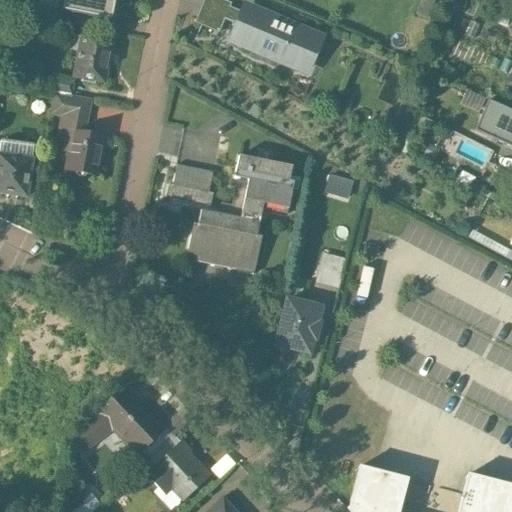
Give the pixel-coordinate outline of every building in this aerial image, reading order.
[(63,0),(61,12),(73,14),(75,0),(63,0)] [(75,0),(73,14),(115,22),(118,4),(113,3),(113,0),(75,0)] [(230,4),(219,0),(204,0),(194,24),(218,34),(224,20),(229,8),(230,4)] [(242,14),(229,8),(224,20),(237,26),(242,14)] [(313,39),(244,10),(242,14),(237,26),(231,40),(256,50),(255,54),(274,63),(276,58),(301,69),(313,39)] [(109,44),(80,39),(72,76),(81,78),(80,82),(91,84),(92,81),(102,82),(109,44)] [(71,82),(46,77),(43,92),(52,94),(68,97),(71,82)] [(68,97),(52,94),(49,117),(59,119),(82,122),(85,101),(90,102),(91,101),(68,97)] [(511,111),(488,101),(474,132),(511,148),(511,111)] [(82,122),(59,119),(57,133),(70,135),(80,136),(82,122)] [(489,165),(494,146),(450,134),(445,153),(489,165)] [(80,136),(70,135),(64,175),(94,180),(101,139),(80,136)] [(24,144),(1,140),(0,147),(0,158),(21,162),(24,144)] [(32,145),(24,144),(21,162),(30,163),(32,145)] [(0,158),(0,196),(25,200),(30,163),(21,162),(0,158)] [(291,168),(237,158),(233,179),(247,182),(241,214),(261,219),(264,203),(286,208),(286,209),(288,210),(292,190),(287,189),(291,168)] [(211,173),(176,166),(172,187),(168,187),(166,196),(210,205),(212,195),(207,194),(211,173)] [(239,219),(200,211),(196,232),(192,231),(185,261),(231,270),(233,263),(254,267),(259,244),(256,244),(261,219),(241,214),(239,219)] [(388,232),(368,254),(375,261),(395,239),(388,232)] [(344,262),(323,257),(315,284),(337,290),(344,262)] [(319,310),(286,301),(275,346),(308,354),(312,340),(314,340),(318,325),(316,324),(319,310)] [(135,363),(118,378),(128,389),(145,373),(135,363)] [(162,434),(123,390),(111,401),(107,397),(96,408),(100,412),(97,415),(112,431),(136,457),(162,434)] [(97,415),(69,436),(83,454),(112,431),(97,415)] [(189,456),(181,446),(154,471),(154,472),(147,478),(159,491),(166,484),(183,502),(208,479),(187,457),(189,456)] [(392,511),(402,477),(352,466),(343,506),(348,511),(392,511)] [(448,511),(511,511),(511,484),(459,471),(448,511)] [(94,494),(70,511),(94,511),(103,505),(94,494)] [(233,511),(222,500),(208,511),(233,511)]
